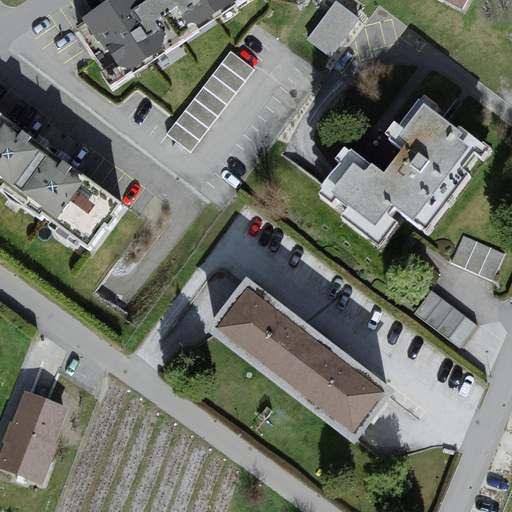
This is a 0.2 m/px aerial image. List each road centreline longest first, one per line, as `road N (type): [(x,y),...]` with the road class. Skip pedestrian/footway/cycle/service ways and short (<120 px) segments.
road 1 (residential): [(323,511),(0,278)]
road 2 (unknown): [(0,57),(86,118),(157,147),(191,177)]
road 3 (residential): [(450,511),(511,354)]
